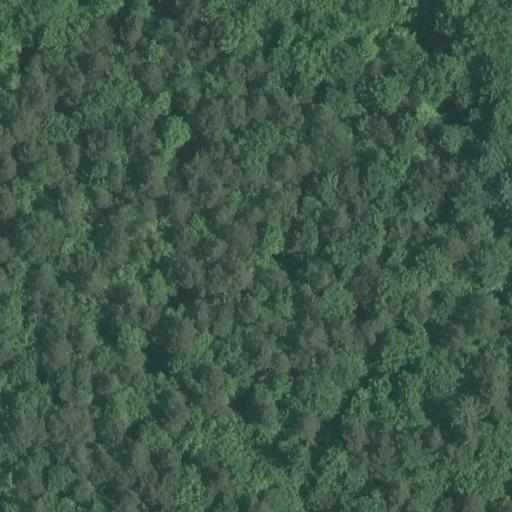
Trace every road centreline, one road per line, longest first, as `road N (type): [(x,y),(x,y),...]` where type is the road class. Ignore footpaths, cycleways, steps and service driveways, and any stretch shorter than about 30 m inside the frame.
road 1 (track): [(511,109),(301,511)]
road 2 (track): [(511,84),(293,0)]
